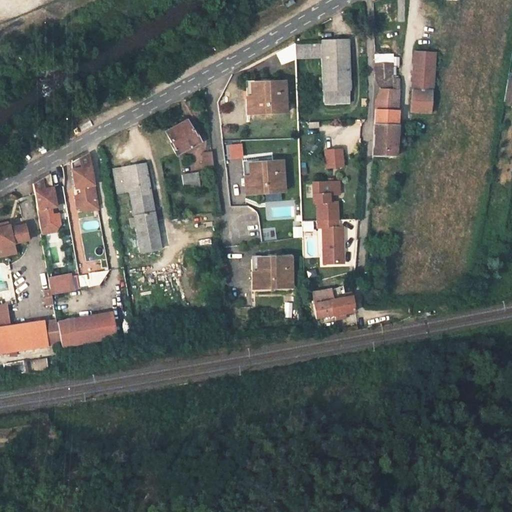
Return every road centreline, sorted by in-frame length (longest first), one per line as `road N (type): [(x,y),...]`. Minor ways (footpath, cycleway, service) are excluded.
road 1 (unclassified): [(0,187),(341,0)]
road 2 (residential): [(367,0),(358,311),(372,315)]
